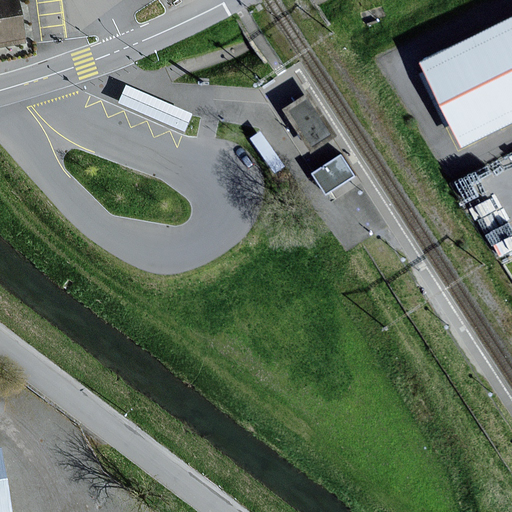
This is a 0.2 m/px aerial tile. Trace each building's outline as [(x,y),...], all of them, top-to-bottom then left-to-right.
[(0,0),(0,43),(25,40),(17,0),(0,0)] [(511,116),(511,20),(435,59),(472,136),(511,116)] [(191,114),(126,87),(119,102),(184,129),(191,114)] [(336,134),(312,94),(288,108),(312,148),(336,134)] [(356,175),(342,154),(316,171),(330,192),(356,175)] [(0,425),(0,511),(13,511),(13,510),(94,497),(85,437),(20,447),(19,439),(7,441),(5,425),(0,425)]
